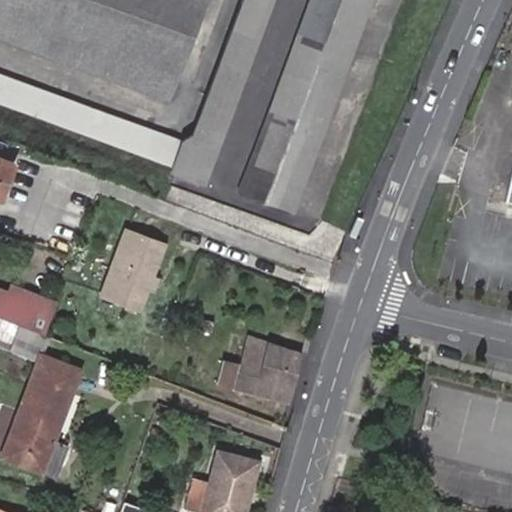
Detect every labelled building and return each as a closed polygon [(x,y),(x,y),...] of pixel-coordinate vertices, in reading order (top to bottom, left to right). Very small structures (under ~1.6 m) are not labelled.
[(209,0),(0,0),(0,39),(172,102),(209,0)] [(181,139),(82,104),(73,129),(173,173),(206,187),(274,0),(241,0),(194,136),(181,139)] [(374,0),(308,0),(235,195),(297,215),(374,0)] [(0,103),(73,129),(82,104),(0,74),(0,103)] [(511,153),(501,199),(511,202),(511,153)] [(0,190),(10,161),(0,157),(0,190)] [(168,243),(123,227),(97,295),(142,311),(168,243)] [(0,291),(0,319),(6,322),(47,338),(58,306),(11,287),(8,295),(0,291)] [(47,338),(6,322),(0,339),(0,346),(36,359),(39,348),(43,349),(47,338)] [(289,403),(295,375),(301,351),(244,338),(238,363),(220,359),(214,384),(233,388),(289,403)] [(85,372),(47,358),(21,426),(16,424),(4,458),(46,474),(58,442),(85,372)] [(72,447),(58,442),(46,474),(60,480),(72,447)] [(242,511),(256,462),(207,451),(200,481),(183,477),(175,510),(183,511),(242,511)] [(110,472),(95,511),(110,511),(124,477),(110,472)] [(131,479),(124,477),(110,511),(118,511),(123,501),(131,479)] [(153,511),(123,501),(118,511),(153,511)]
